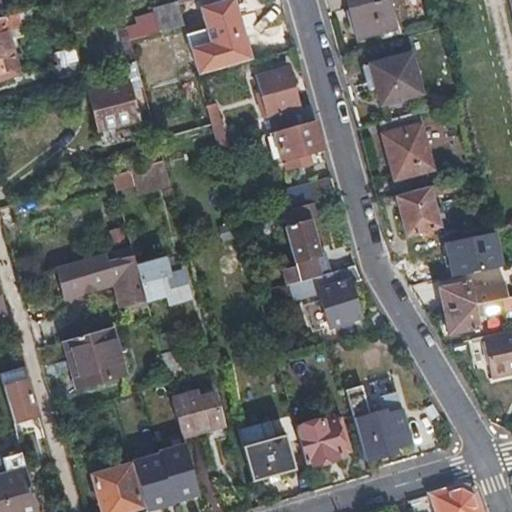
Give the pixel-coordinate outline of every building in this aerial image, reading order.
[(12,0),(16,13),(29,10),(26,0),(12,0)] [(193,16),(189,0),(178,3),(180,10),(183,18),(193,16)] [(201,74),(229,66),(222,39),(242,34),(232,0),(228,0),(198,9),(207,43),(194,47),(201,74)] [(358,37),(394,27),(387,0),(346,0),(349,9),(351,9),(358,37)] [(170,13),(174,28),(185,25),(183,18),(180,10),(170,13)] [(21,28),(16,13),(8,16),(10,21),(12,31),(21,28)] [(159,32),(154,16),(141,20),(142,25),(145,36),(159,32)] [(0,73),(17,69),(3,23),(0,23),(0,73)] [(145,36),(142,25),(127,29),(130,40),(145,36)] [(381,105),(421,94),(411,53),(370,64),(381,105)] [(85,76),(79,54),(42,64),(48,87),(85,76)] [(130,92),(143,88),(135,61),(91,74),(94,83),(125,75),(127,82),(130,92)] [(313,121),(309,105),(297,108),(286,68),(257,77),(273,132),(313,121)] [(137,119),(130,92),(127,82),(89,92),(100,130),(137,119)] [(218,147),(226,145),(215,104),(207,106),(218,147)] [(418,113),(378,124),(381,134),(421,124),(418,113)] [(313,121),(273,132),(276,144),(271,145),(274,156),(279,154),(284,169),(309,162),(307,153),(321,149),(313,121)] [(421,124),(381,134),(393,180),(432,169),(421,124)] [(138,194),(170,186),(163,162),(111,178),(114,188),(115,193),(137,187),(138,194)] [(460,190),(483,184),(480,172),(457,178),(460,190)] [(457,178),(394,196),(404,237),(438,229),(430,198),(460,190),(457,178)] [(334,194),(330,179),(285,191),(289,206),(318,198),(334,194)] [(337,206),(334,194),(318,198),(322,211),(337,206)] [(289,283),(319,274),(316,265),(321,263),(320,259),(324,257),(323,253),(320,254),(314,231),(322,228),(316,204),(284,213),(287,227),(285,228),(296,267),(283,271),(286,283),(289,283)] [(253,216),(239,220),(246,248),(248,254),(256,252),(251,233),(257,231),(253,216)] [(132,254),(131,247),(57,268),(66,302),(114,288),(120,308),(136,304),(130,283),(139,280),(136,268),(132,254)] [(319,274),(336,270),(331,255),(324,257),(320,259),(321,263),(316,265),(319,274)] [(166,260),(136,268),(139,280),(145,302),(170,296),(166,280),(171,278),(166,260)] [(353,265),(336,270),(319,274),(289,283),(292,294),(293,298),(319,291),(328,328),(360,319),(349,283),(361,279),(353,265)] [(136,304),(145,302),(139,280),(130,283),(136,304)] [(437,287),(442,311),(498,299),(496,290),(471,295),(468,281),(437,287)] [(286,283),(268,288),(270,298),(292,294),(289,283),(286,283)] [(268,288),(258,291),(270,335),(279,332),(270,298),(268,288)] [(511,307),(511,295),(498,299),(501,310),(511,307)] [(498,299),(442,311),(447,334),(478,327),(476,316),(501,310),(498,299)] [(0,333),(11,330),(7,317),(3,319),(0,309),(0,333)] [(125,374),(111,328),(61,342),(67,362),(73,360),(82,387),(125,374)] [(511,366),(511,328),(481,335),(490,376),(509,372),(508,367),(511,366)] [(175,367),(172,352),(160,355),(164,370),(175,367)] [(0,381),(15,435),(39,429),(22,367),(0,372),(0,381)] [(364,462),(395,453),(394,447),(410,443),(396,394),(381,398),(386,412),(369,416),(361,387),(346,391),(364,462)] [(173,400),(182,436),(223,426),(218,410),(212,411),(207,397),(199,399),(197,394),(173,400)] [(296,427),(307,467),(342,458),(337,437),(344,435),(339,419),(333,421),(332,417),(296,427)] [(275,475),(295,470),(285,435),(265,441),(260,425),(238,431),(253,481),(275,475)] [(124,511),(141,507),(129,465),(92,476),(101,511),(124,511)] [(36,511),(25,470),(0,477),(0,511),(36,511)] [(435,511),(480,511),(474,494),(461,483),(428,493),(435,511)] [(187,511),(203,511),(200,499),(185,504),(187,511)]
